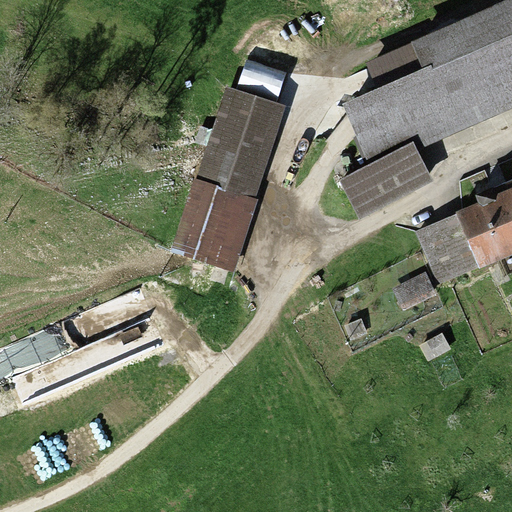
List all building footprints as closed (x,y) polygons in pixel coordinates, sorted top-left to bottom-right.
[(431,71),(350,106),(375,164),(416,146),(511,105),(511,5),(420,45),(431,71)] [(229,92),(177,251),(228,268),(280,109),(229,92)] [(432,183),(416,146),(375,164),(345,176),(361,213),(432,183)] [(511,194),(415,234),(435,283),(511,251),(511,194)] [(425,275),(396,289),(405,307),(433,293),(425,275)] [(359,323),(347,328),(352,340),(364,335),(359,323)]
